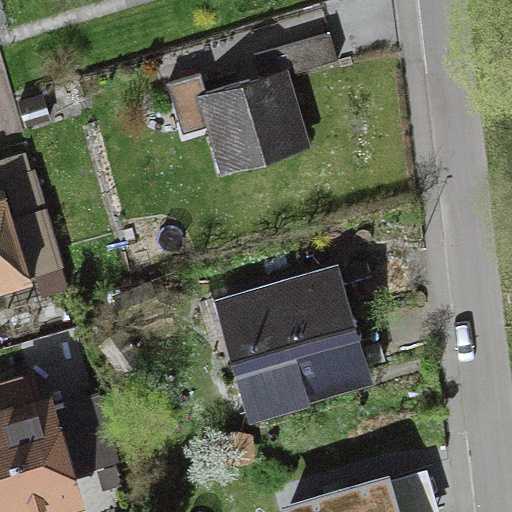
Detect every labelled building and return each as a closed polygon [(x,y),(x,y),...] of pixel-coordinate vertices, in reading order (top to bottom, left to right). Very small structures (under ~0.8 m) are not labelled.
[(207,100),(230,182),(316,158),(294,77),(207,100)] [(0,302),(36,293),(10,200),(0,202),(0,302)] [(219,311),(255,426),(377,388),(341,273),(219,311)] [(0,418),(0,511),(84,511),(55,404),(0,418)] [(402,511),(394,485),(302,511),(402,511)]
